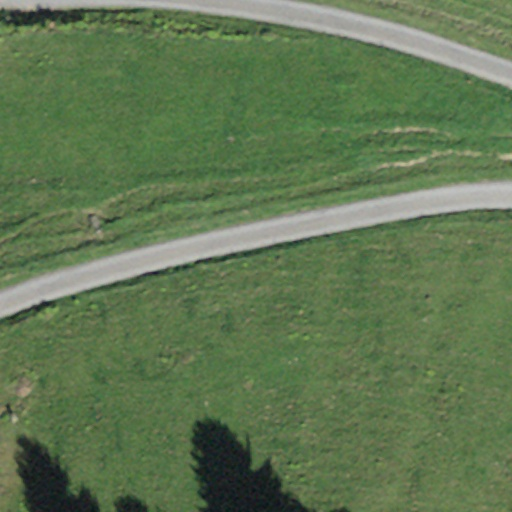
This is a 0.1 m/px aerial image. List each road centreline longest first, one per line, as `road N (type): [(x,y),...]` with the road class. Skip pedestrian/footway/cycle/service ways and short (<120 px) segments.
road 1 (track): [(511,203),(400,208),(184,251),(0,315)]
road 2 (track): [(122,0),(379,32),(511,74)]
